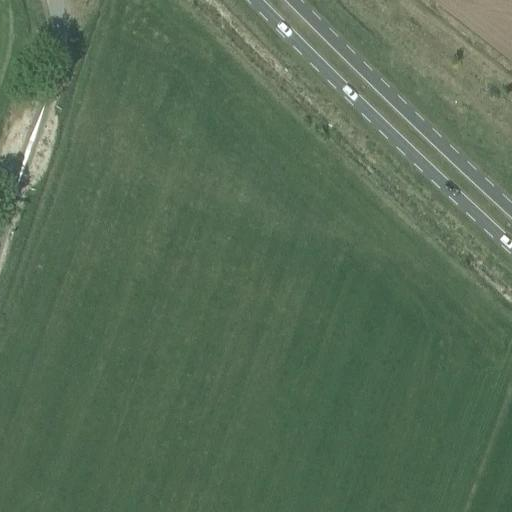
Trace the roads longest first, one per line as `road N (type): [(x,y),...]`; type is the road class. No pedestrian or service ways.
road 1 (primary): [(255,0),(511,248)]
road 2 (primary): [(511,210),(290,0)]
road 3 (unclassified): [(0,227),(55,64),(51,0)]
